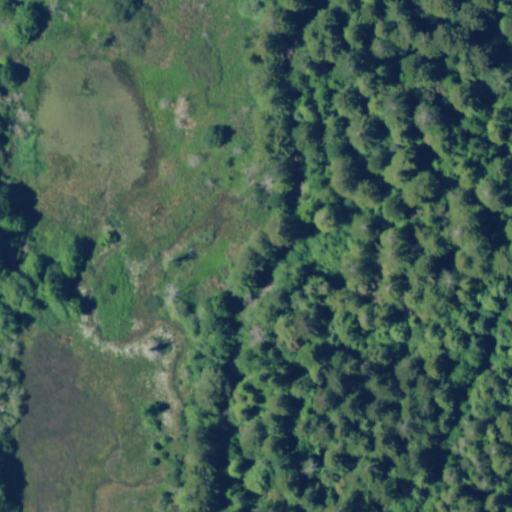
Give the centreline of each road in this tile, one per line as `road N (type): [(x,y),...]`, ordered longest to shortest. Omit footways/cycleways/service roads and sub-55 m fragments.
road 1 (track): [(209,511),(220,476),(219,385),(229,348),(291,218),(300,151),(296,48),(310,0)]
road 2 (track): [(220,418),(228,511),(422,507),(461,408),(479,382),(511,376)]
